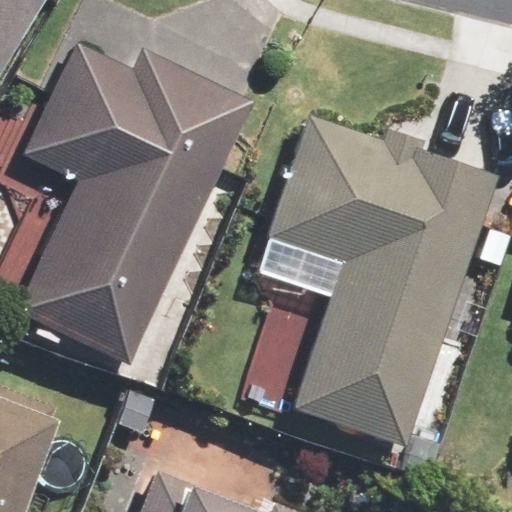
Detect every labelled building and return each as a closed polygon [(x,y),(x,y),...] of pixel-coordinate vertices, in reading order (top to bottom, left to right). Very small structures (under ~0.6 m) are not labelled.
[(0,0),(0,63),(38,0),(0,0)] [(8,312),(121,365),(250,99),(132,43),(123,61),(70,35),(13,152),(72,180),(8,312)] [(282,408),(400,446),(491,171),(302,109),(248,269),(320,293),(282,408)] [(0,511),(36,511),(39,506),(16,498),(52,403),(0,383),(0,511)] [(144,466),(126,511),(296,511),(263,499),(259,510),(144,466)]
